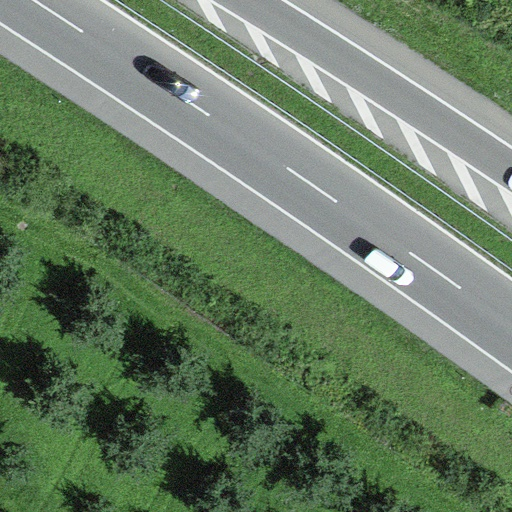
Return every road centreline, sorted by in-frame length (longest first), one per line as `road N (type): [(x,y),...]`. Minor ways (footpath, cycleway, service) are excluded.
road 1 (motorway): [(28,0),(511,328)]
road 2 (motorway): [(511,185),(239,0)]
